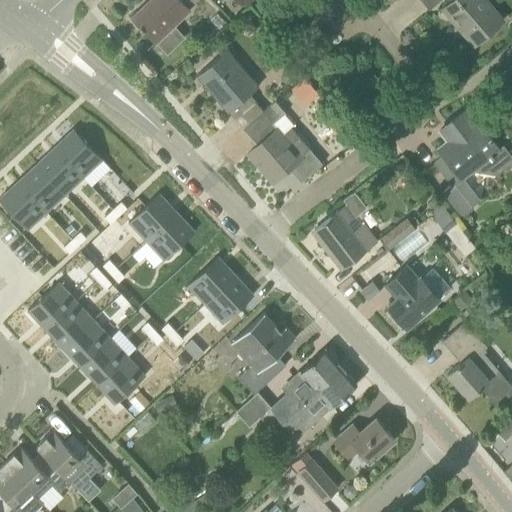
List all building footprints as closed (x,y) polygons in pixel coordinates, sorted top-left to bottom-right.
[(190,10),(186,5),(190,0),(150,0),(147,3),(132,17),(156,42),(190,10)] [(451,0),(452,0),(443,9),(474,45),(503,22),(485,0),(451,0)] [(227,50),(197,76),(228,112),(229,111),(244,128),(262,111),(254,100),(249,94),(258,86),(227,50)] [(511,65),(500,75),(510,87),(511,84),(511,65)] [(304,78),(291,89),(306,105),(318,94),(304,78)] [(301,182),(322,164),(310,149),(292,128),(296,125),(275,101),(262,111),(244,128),(258,145),(247,154),(272,183),(289,168),(301,182)] [(486,105),(484,118),(498,120),(499,107),(486,105)] [(444,156),(436,162),(453,184),(443,192),(460,213),(472,205),(467,198),(474,193),(462,178),(471,171),(497,175),(511,162),(511,157),(503,145),(498,148),(476,119),(474,121),(465,111),(450,122),(454,127),(444,135),(448,141),(438,149),(444,156)] [(74,129),(55,146),(83,177),(102,159),(74,129)] [(65,194),(83,177),(55,146),(36,164),(65,194)] [(65,194),(36,164),(17,181),(46,212),(65,194)] [(17,181),(0,197),(0,200),(27,229),(46,212),(17,181)] [(314,230),(343,267),(376,241),(357,216),(369,207),(355,190),(343,199),(347,205),(339,212),(338,211),(314,230)] [(177,212),(159,193),(128,221),(146,241),(177,212)] [(443,206),(436,197),(427,203),(434,213),(443,206)] [(127,208),(121,202),(113,209),(118,215),(127,208)] [(432,215),(446,232),(456,224),(443,206),(434,213),(432,215)] [(118,215),(113,209),(104,217),(110,223),(118,215)] [(177,212),(146,241),(164,260),(195,231),(177,212)] [(379,238),(381,240),(389,249),(415,229),(415,227),(409,220),(407,216),(379,238)] [(409,220),(415,227),(420,224),(414,216),(409,220)] [(64,230),(71,237),(77,232),(70,225),(64,230)] [(78,245),(86,237),(80,231),(72,239),(78,245)] [(64,247),(69,253),(78,245),(72,239),(64,247)] [(236,275),(218,256),(187,285),(205,304),(236,275)] [(111,273),(117,268),(109,259),(103,265),(111,273)] [(388,306),(391,310),(388,313),(401,327),(403,324),(407,327),(452,285),(433,265),(420,278),(408,265),(386,284),(398,298),(388,306)] [(96,266),(90,272),(98,280),(104,275),(96,266)] [(111,273),(118,281),(124,276),(117,268),(111,273)] [(104,275),(98,280),(105,289),(111,283),(104,275)] [(223,323),(254,295),(236,275),(205,304),(223,323)] [(45,328),(76,300),(58,281),(27,310),(45,328)] [(379,290),(373,282),(362,290),(368,299),(379,290)] [(382,307),(391,293),(382,286),(373,300),(382,307)] [(453,300),(461,309),(473,299),(465,290),(453,300)] [(115,299),(122,307),(129,302),(121,293),(115,299)] [(45,328),(62,347),(93,319),(76,300),(45,328)] [(281,331),(264,312),(231,342),(232,343),(235,340),(254,362),(239,376),(254,393),(256,392),(286,365),(277,355),(296,338),(285,327),(281,331)] [(110,337),(93,319),(62,347),(80,366),(110,337)] [(468,397),(480,387),(497,406),(511,393),(511,385),(485,354),(487,351),(485,349),(488,347),(465,321),(442,340),(461,362),(447,373),(468,397)] [(148,322),(141,327),(149,336),(155,330),(148,322)] [(169,337),(175,331),(168,323),(162,328),(169,337)] [(149,336),(157,344),(163,338),(155,330),(149,336)] [(169,337),(177,345),(183,339),(175,331),(169,337)] [(80,366),(97,385),(128,356),(110,337),(80,366)] [(198,345),(189,353),(196,360),(204,352),(198,345)] [(341,365),(326,348),(299,371),(304,377),(270,407),(256,392),(254,393),(235,410),(249,426),(260,416),(271,428),(341,365)] [(145,375),(128,356),(97,385),(115,403),(145,375)] [(330,406),(357,383),(341,365),(271,428),(281,440),(325,401),(330,406)] [(129,400),(139,412),(150,402),(139,391),(129,400)] [(154,404),(161,417),(178,408),(171,395),(154,404)] [(511,417),(502,426),(511,435),(511,433),(511,417)] [(334,441),(341,449),(349,457),(359,448),(370,460),(394,438),(376,418),(360,432),(353,425),(334,441)] [(77,489),(102,465),(78,439),(70,447),(53,430),(36,446),(46,456),(70,481),(77,489)] [(38,497),(52,485),(58,491),(70,481),(46,456),(37,464),(21,446),(5,462),(38,497)] [(305,451),(291,464),(297,470),(311,458),(305,451)] [(297,470),(323,500),(337,488),(311,458),(297,470)] [(0,466),(0,489),(2,492),(5,495),(0,499),(0,506),(5,511),(32,511),(43,502),(38,497),(5,462),(0,466)] [(131,499),(121,488),(112,497),(121,508),(131,499)] [(169,499),(180,511),(189,503),(178,491),(170,498),(170,499),(169,499)] [(181,511),(210,511),(217,508),(208,494),(180,511),(181,511)] [(131,499),(121,508),(118,510),(119,511),(138,511),(142,509),(133,497),(131,499)]
